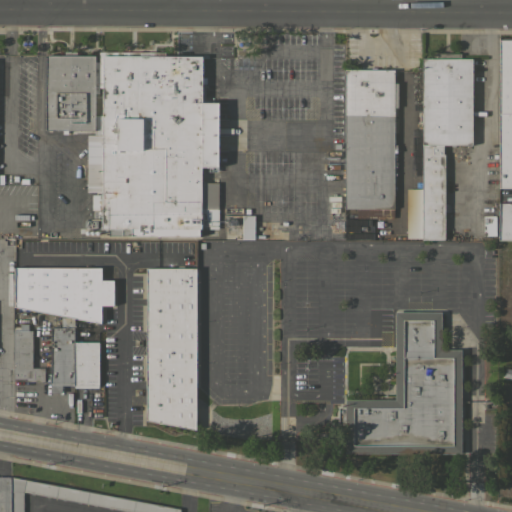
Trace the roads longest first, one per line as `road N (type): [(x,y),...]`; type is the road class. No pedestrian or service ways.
road 1 (residential): [(0,10),(511,11)]
road 2 (tertiary): [(0,428),(406,511)]
